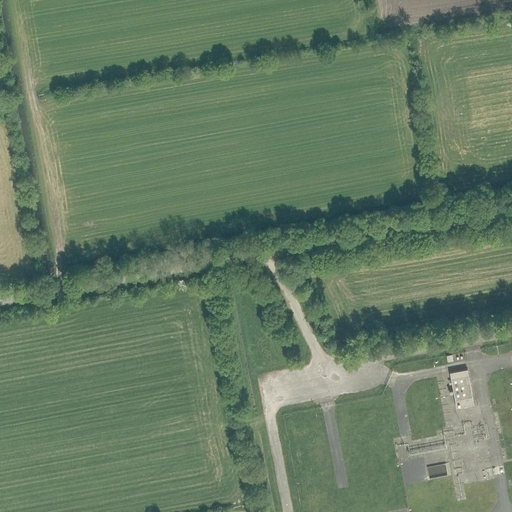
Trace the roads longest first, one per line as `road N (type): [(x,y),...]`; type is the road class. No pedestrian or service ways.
road 1 (unclassified): [(0,301),(270,252)]
road 2 (track): [(511,208),(270,252)]
